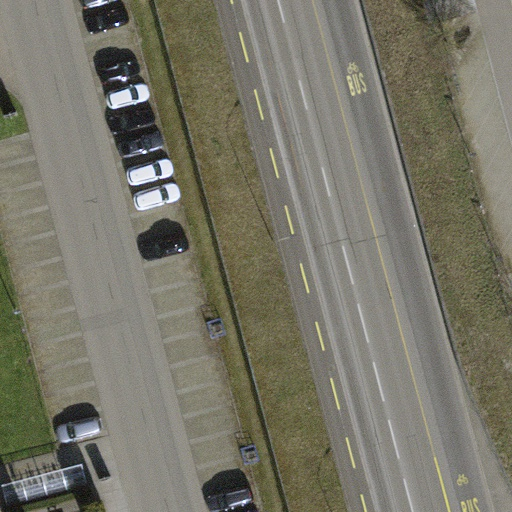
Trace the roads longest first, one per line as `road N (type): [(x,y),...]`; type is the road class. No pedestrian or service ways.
road 1 (residential): [(36,0),(169,511)]
road 2 (secondary): [(295,0),(428,511)]
